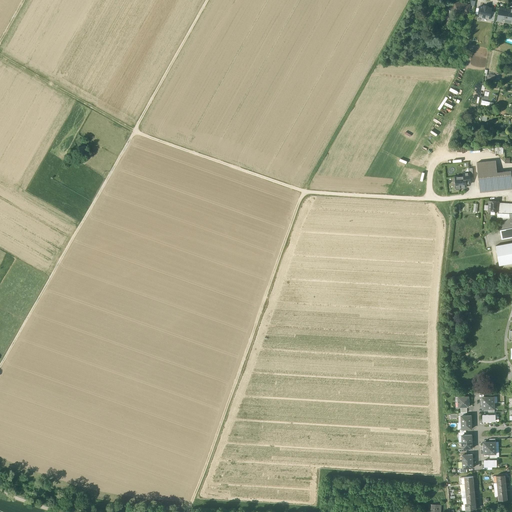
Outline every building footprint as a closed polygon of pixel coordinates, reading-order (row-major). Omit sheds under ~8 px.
[(470,5),(455,2),(453,12),(468,15),(470,5)] [(490,19),(491,11),(492,9),(488,8),(488,7),(484,6),(484,7),(480,6),(478,16),(490,19)] [(507,11),(504,10),(504,9),(499,8),(497,21),(509,23),(511,10),(507,9),(507,11)] [(87,153),(85,146),(77,149),(79,155),(87,153)] [(511,180),(511,171),(497,172),(496,161),(477,163),(480,189),(511,186),(511,180)] [(464,176),(455,177),(456,184),(455,186),(455,188),(457,190),(459,189),(460,188),(466,187),(466,184),(471,184),(470,177),(469,172),(463,173),(464,176)] [(498,201),(489,201),(489,206),(488,210),(489,210),(489,211),(498,211),(498,201)] [(511,213),(509,214),(510,218),(497,227),(499,231),(500,230),(502,240),(511,237),(511,213)] [(314,244),(306,244),(306,240),(304,240),(304,248),(305,248),(305,251),(314,251),(314,244)] [(511,242),(496,246),(499,266),(511,263),(511,242)] [(469,397),(458,397),(458,402),(459,407),(461,407),(465,407),(467,407),(469,406),(469,403),(468,403),(468,400),(469,400),(469,397)] [(490,460),(484,460),(484,466),(487,466),(487,470),(492,470),(492,466),(497,466),(496,460),(490,460)] [(419,490),(408,489),(407,498),(418,499),(419,490)]
